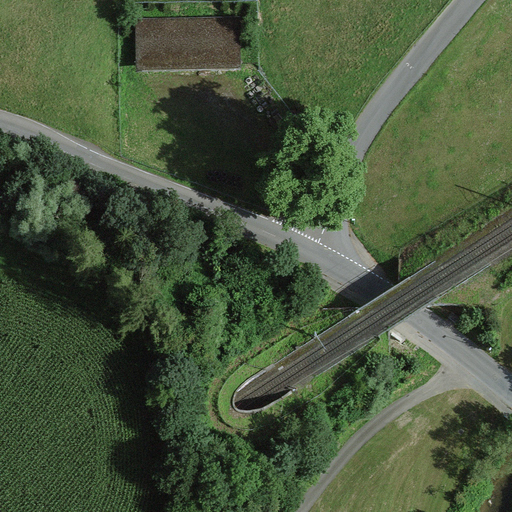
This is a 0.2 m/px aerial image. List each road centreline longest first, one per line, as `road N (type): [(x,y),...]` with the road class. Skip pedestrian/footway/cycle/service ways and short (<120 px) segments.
road 1 (unclassified): [(316,254),(0,130)]
road 2 (unclassified): [(464,0),(350,157),(316,254)]
road 3 (tertiary): [(511,395),(384,294),(316,254)]
